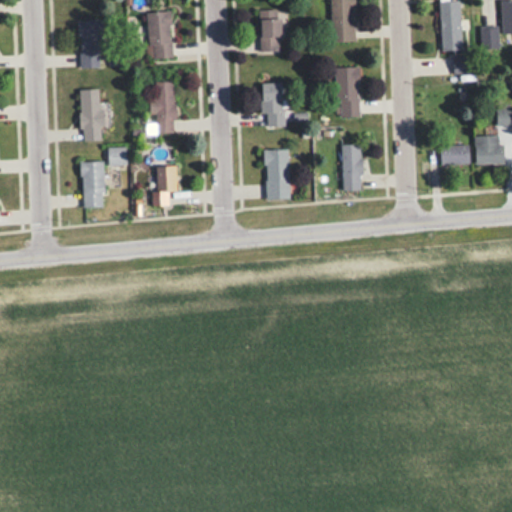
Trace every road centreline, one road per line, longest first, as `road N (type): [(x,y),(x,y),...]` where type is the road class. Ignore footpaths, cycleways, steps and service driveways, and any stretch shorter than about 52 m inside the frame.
road 1 (residential): [(0,259),(511,218)]
road 2 (residential): [(50,255),(38,0)]
road 3 (residential): [(229,243),(214,0)]
road 4 (residential): [(412,229),(398,0)]
